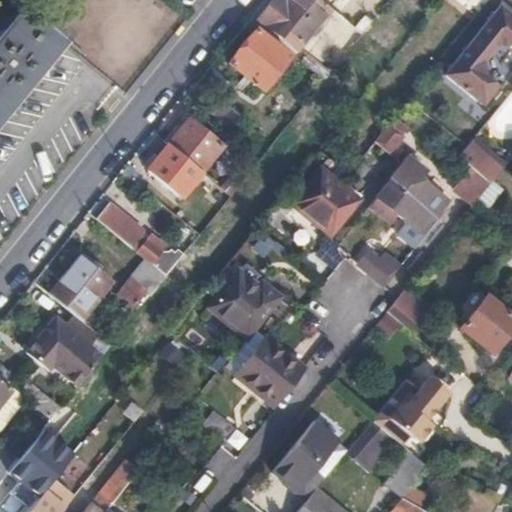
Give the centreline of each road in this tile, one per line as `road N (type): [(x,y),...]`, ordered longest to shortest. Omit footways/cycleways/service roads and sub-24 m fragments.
road 1 (residential): [(0,280),(227,0)]
road 2 (residential): [(372,307),(207,511)]
